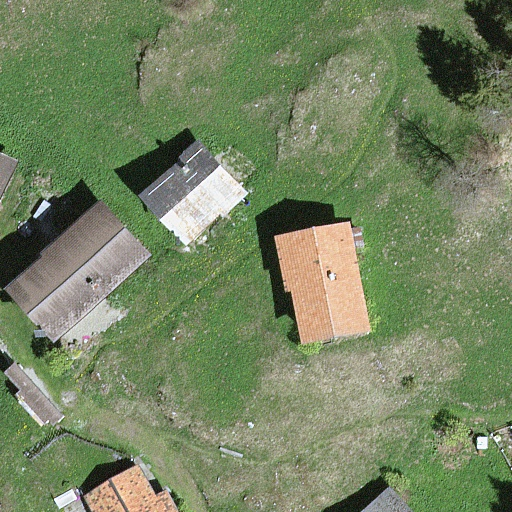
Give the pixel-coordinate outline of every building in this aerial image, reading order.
[(202,140),(143,197),(191,248),(251,191),(202,140)] [(0,215),(23,165),(0,154),(0,215)] [(154,256),(106,202),(9,287),(57,341),(154,256)] [(352,221),(277,237),(288,291),(295,289),(308,347),(376,332),(352,221)] [(64,413),(19,361),(0,376),(0,381),(43,431),(64,413)] [(168,511),(141,466),(87,498),(95,511),(168,511)] [(415,511),(388,486),(363,511),(415,511)]
